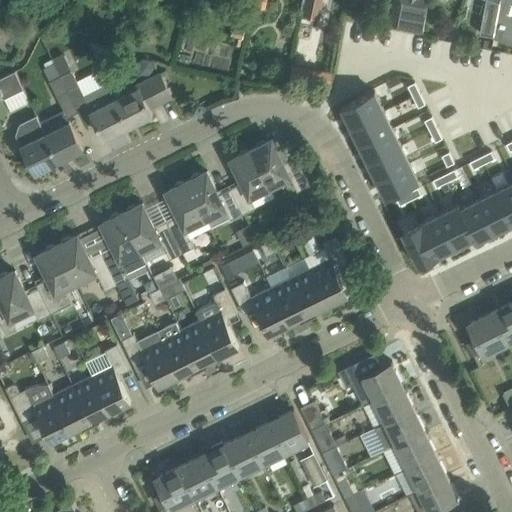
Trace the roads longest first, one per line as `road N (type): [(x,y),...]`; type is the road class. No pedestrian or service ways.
road 1 (residential): [(15,215),(229,113),(282,108),(309,120),(333,145),(407,300)]
road 2 (residential): [(98,453),(407,300)]
road 3 (residential): [(511,511),(407,300)]
